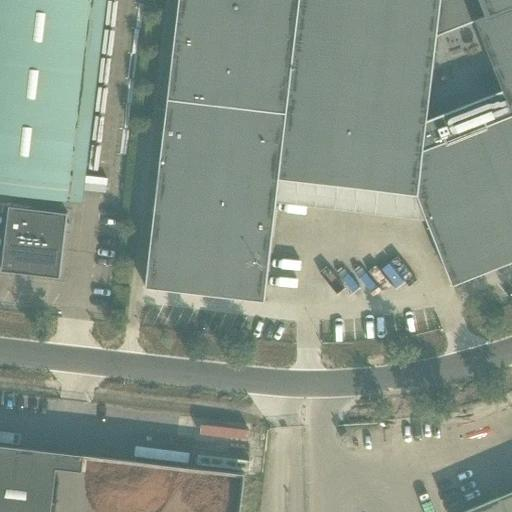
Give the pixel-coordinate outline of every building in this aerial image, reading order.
[(92,0),(0,0),(0,181),(70,189),(92,0)] [(452,286),(511,262),(511,0),(179,0),(145,288),(265,302),(279,180),(417,196),(452,286)] [(1,270),(60,277),(67,213),(9,207),(1,270)] [(0,511),(51,511),(58,453),(0,446),(0,511)] [(511,511),(511,491),(464,511),(511,511)]
